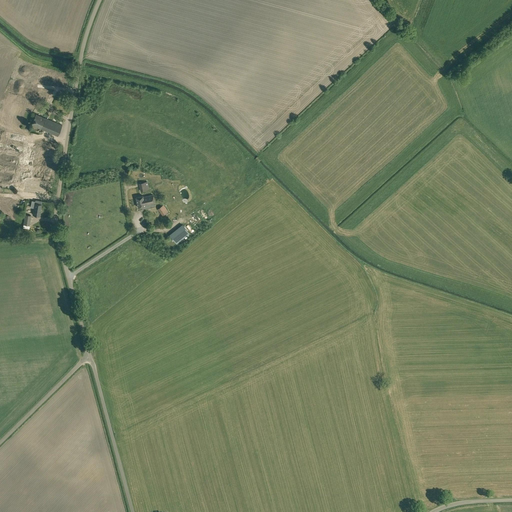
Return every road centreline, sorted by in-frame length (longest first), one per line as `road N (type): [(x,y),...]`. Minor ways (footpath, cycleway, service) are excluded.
road 1 (unclassified): [(90,353),(53,215),(79,60),(99,0)]
road 2 (unclassified): [(132,511),(90,353)]
road 3 (unclassified): [(0,443),(90,353)]
